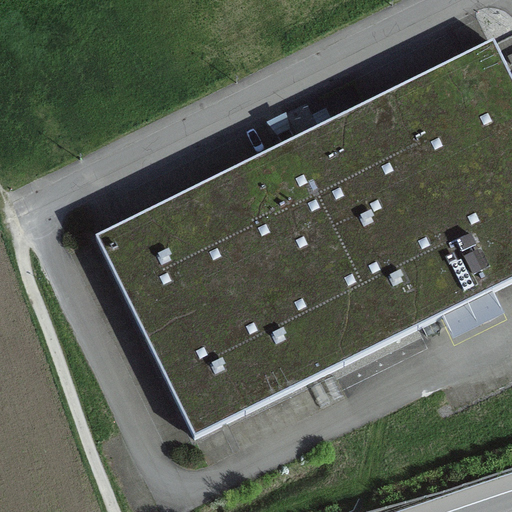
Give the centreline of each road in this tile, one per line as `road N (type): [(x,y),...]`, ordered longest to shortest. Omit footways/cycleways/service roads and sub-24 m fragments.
road 1 (residential): [(32,207),(451,0)]
road 2 (track): [(32,207),(8,218),(110,511)]
